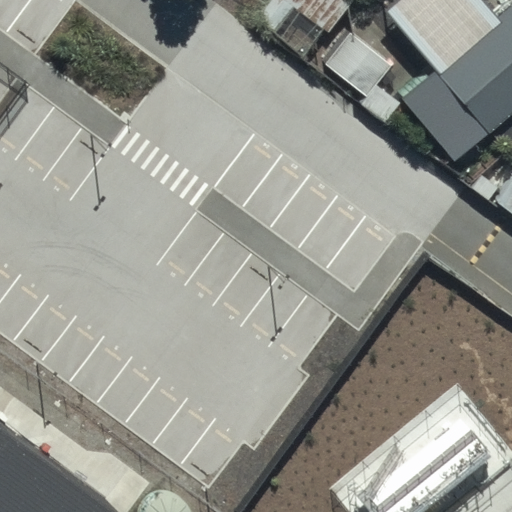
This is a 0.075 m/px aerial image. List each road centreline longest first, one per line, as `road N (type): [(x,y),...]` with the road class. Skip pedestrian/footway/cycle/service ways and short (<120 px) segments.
road 1 (unknown): [(241,74),(76,313)]
road 2 (unknown): [(76,313),(276,451)]
